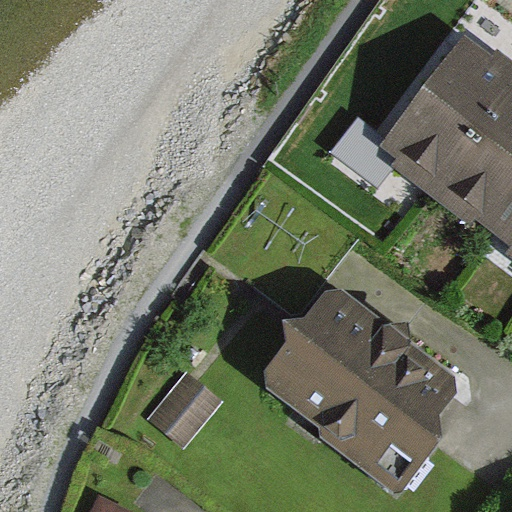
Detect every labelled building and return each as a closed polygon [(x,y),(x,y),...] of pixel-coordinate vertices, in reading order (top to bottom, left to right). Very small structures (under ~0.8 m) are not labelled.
[(425,193),(509,86),(474,59),(458,46),(374,153),(425,193)] [(479,235),(511,193),(511,88),(509,86),(425,193),(479,235)] [(511,260),(511,212),(489,242),(511,260)] [(351,298),(331,297),(273,371),(273,389),(399,489),(435,436),(432,411),(452,390),(452,379),(351,298)] [(143,511),(119,498),(111,511),(143,511)]
